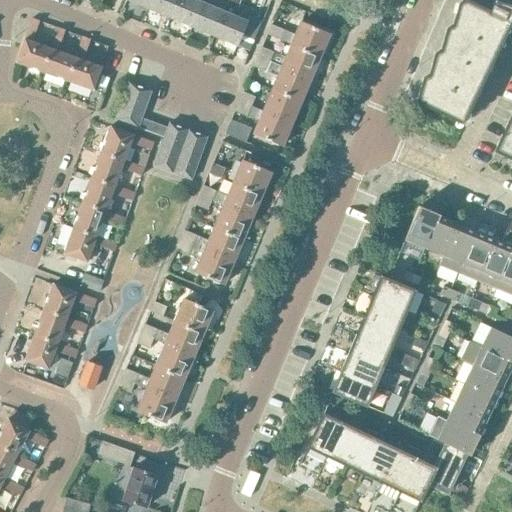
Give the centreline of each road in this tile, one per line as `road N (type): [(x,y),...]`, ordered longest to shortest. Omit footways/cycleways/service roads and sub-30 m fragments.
road 1 (residential): [(219,506),(230,456),(367,136)]
road 2 (residential): [(0,89),(48,112),(64,131),(60,160),(1,304)]
road 3 (residential): [(231,94),(203,73),(16,0)]
road 4 (residential): [(40,511),(70,453),(61,427),(33,401),(0,390)]
road 5 (residential): [(511,200),(367,136)]
road 6 (unknown): [(451,173),(511,36)]
road 7 (residential): [(367,136),(425,0)]
